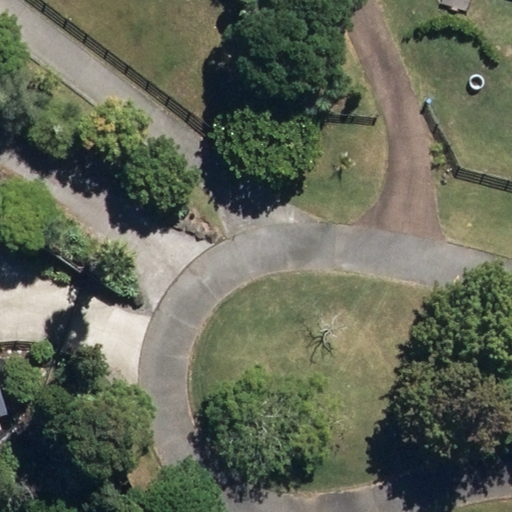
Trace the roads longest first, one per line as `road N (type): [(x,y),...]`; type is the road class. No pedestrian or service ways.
road 1 (residential): [(511,280),(367,247),(317,246),(271,246),(205,279),(175,316),(164,357),(172,437),(206,489),(248,511)]
road 2 (residential): [(340,511),(511,476)]
